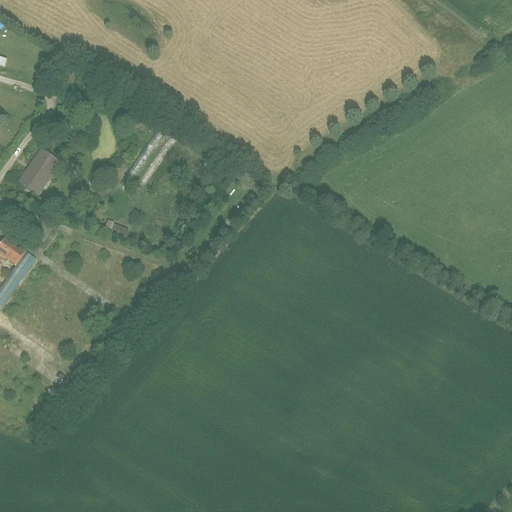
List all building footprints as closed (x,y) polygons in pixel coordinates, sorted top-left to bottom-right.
[(0,57),(0,65),(7,68),(9,61),(0,57)] [(160,130),(157,138),(164,140),(167,133),(160,130)] [(35,192),(42,197),(62,166),(43,154),(23,184),(35,192)] [(138,162),(127,179),(132,182),(143,165),(138,162)] [(128,235),(130,228),(110,222),(108,228),(128,235)] [(7,241),(0,251),(0,255),(19,268),(28,255),(7,241)] [(37,262),(28,255),(19,268),(0,293),(0,304),(4,308),(37,262)]
